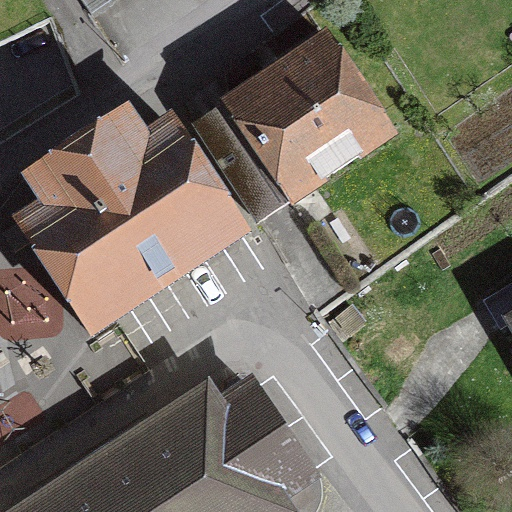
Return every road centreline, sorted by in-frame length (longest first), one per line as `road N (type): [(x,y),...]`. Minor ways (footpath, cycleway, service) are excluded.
road 1 (residential): [(0,497),(235,349),(265,354),(295,378),(397,511)]
road 2 (residential): [(0,190),(269,0)]
